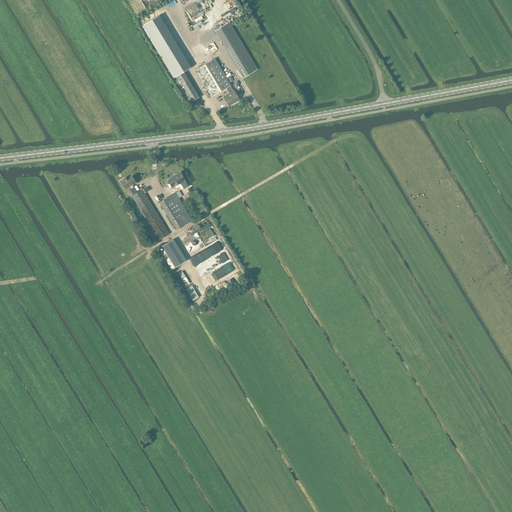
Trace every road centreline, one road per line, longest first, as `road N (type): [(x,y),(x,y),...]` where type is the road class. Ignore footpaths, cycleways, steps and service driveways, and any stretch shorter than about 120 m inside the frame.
road 1 (secondary): [(0,159),(383,104)]
road 2 (secondary): [(383,104),(511,80)]
